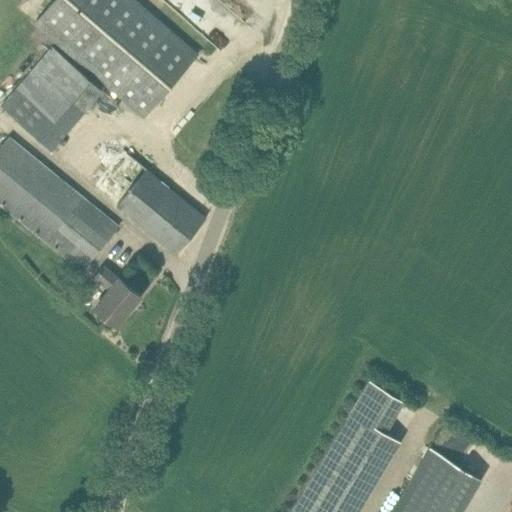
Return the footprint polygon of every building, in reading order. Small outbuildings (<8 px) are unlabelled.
[(109,86),(97,99),(111,111),(123,98),(144,116),(198,53),(135,0),(54,0),(35,22),(109,86)] [(1,105),(52,150),(104,91),(52,46),(1,105)] [(117,226),(9,137),(0,146),(0,203),(81,271),(117,226)] [(84,176),(177,252),(206,217),(112,139),(84,176)] [(110,292),(97,308),(117,325),(141,295),(104,265),(93,278),(110,292)] [(293,511),(358,511),(400,441),(383,431),(403,399),(371,380),(293,511)] [(429,448),(390,511),(461,511),(482,478),(429,448)]
